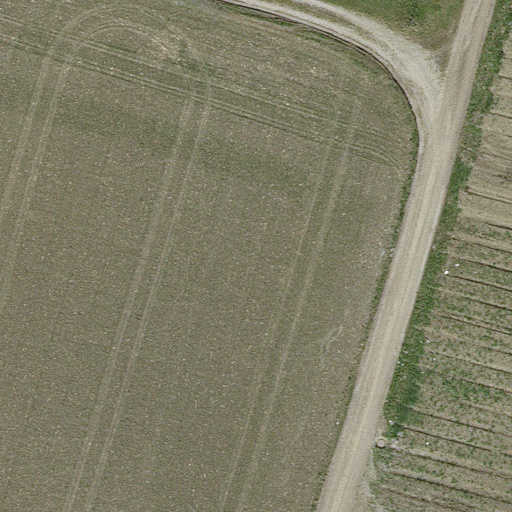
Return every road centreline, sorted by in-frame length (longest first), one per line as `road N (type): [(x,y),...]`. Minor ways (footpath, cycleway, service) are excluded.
road 1 (track): [(333,511),(443,140),(433,99)]
road 2 (track): [(275,0),(331,16),(399,50),(433,99)]
